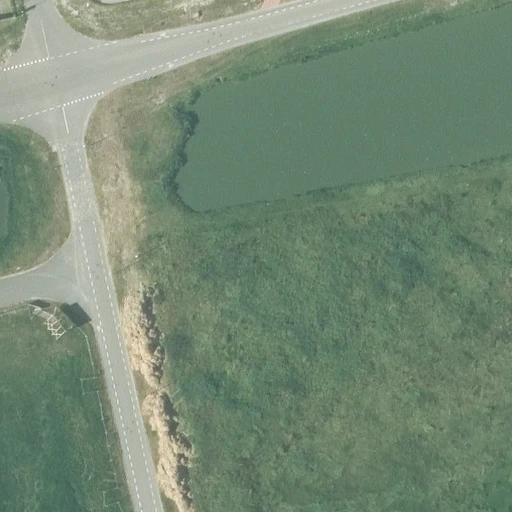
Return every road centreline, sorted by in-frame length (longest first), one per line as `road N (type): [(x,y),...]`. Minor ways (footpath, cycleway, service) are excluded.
road 1 (unclassified): [(54,79),(349,0)]
road 2 (unclassified): [(146,511),(97,268)]
road 3 (unclassified): [(97,268),(54,79)]
